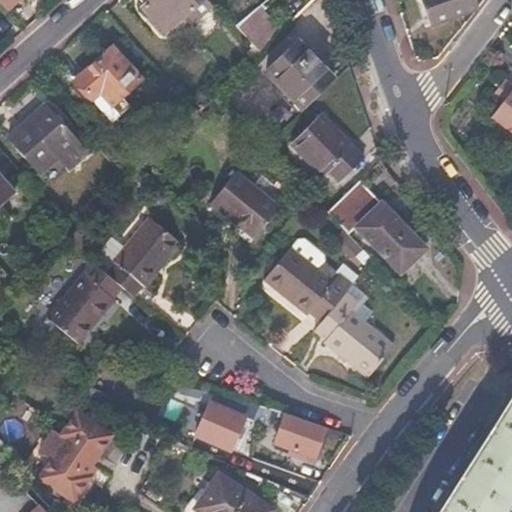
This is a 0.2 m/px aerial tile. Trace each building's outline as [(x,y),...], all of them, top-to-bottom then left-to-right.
[(0,0),(10,12),(23,0),(0,0)] [(201,0),(148,0),(141,6),(164,32),(183,16),(201,0)] [(210,7),(204,0),(201,0),(183,16),(190,25),(210,7)] [(420,0),(430,26),(474,10),(471,0),(420,0)] [(259,4),(236,25),(262,53),(284,32),(259,4)] [(296,44),(264,73),(301,112),(332,82),(296,44)] [(140,80),(111,48),(74,82),(92,101),(100,94),(112,106),(140,80)] [(499,102),(488,117),(511,134),(511,88),(501,80),(490,95),(499,102)] [(45,106),(8,140),(38,173),(58,157),(70,171),(88,155),(45,106)] [(186,127),(177,117),(155,138),(164,148),(186,127)] [(316,117),(290,144),(321,177),(325,173),(336,185),(361,161),(350,150),(348,151),(316,117)] [(231,175),(207,204),(250,242),(275,212),(231,175)] [(0,227),(7,221),(0,212),(0,206),(14,194),(0,178),(0,227)] [(346,236),(353,229),(398,274),(423,250),(357,184),(325,215),(346,236)] [(101,252),(91,264),(120,288),(131,297),(141,285),(144,287),(179,247),(147,221),(113,261),(101,252)] [(87,222),(74,235),(71,238),(70,239),(80,250),(97,233),(87,222)] [(71,238),(63,229),(52,238),(61,248),(66,243),(70,239),(71,238)] [(290,251),(264,281),(305,318),(309,313),(322,324),(346,296),(352,290),(339,279),(333,287),(290,251)] [(120,288),(91,264),(47,317),(78,343),(115,301),(112,298),(120,288)] [(314,334),(326,344),(323,347),(366,383),(395,351),(351,314),(357,306),(346,296),(322,324),(314,334)] [(504,511),(511,500),(511,407),(509,405),(468,473),(443,511),(504,511)] [(243,420),(209,407),(196,438),(228,452),(243,420)] [(274,412),(259,407),(252,423),(267,428),(274,412)] [(54,432),(39,454),(51,461),(38,480),(73,504),(91,479),(87,476),(112,437),(76,414),(60,437),(54,432)] [(326,429),(284,415),(274,445),(297,452),(295,458),(314,464),(326,429)] [(211,485),(218,490),(203,511),(270,511),(271,511),(218,475),(211,485)]
